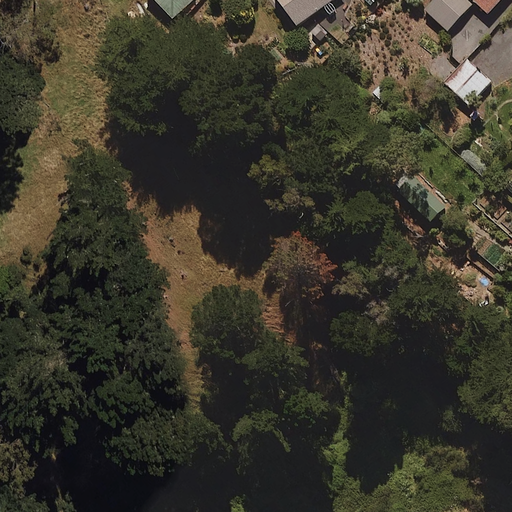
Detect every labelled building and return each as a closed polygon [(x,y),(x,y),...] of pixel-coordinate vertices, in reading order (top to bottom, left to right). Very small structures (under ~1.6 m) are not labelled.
[(194,0),(193,0),(149,0),(171,22),(194,0)] [(346,4),(343,0),(270,0),(294,31),(323,9),(329,17),(346,4)] [(470,8),(461,0),(436,0),(424,13),(447,34),(470,8)] [(467,0),(487,18),(503,0),(467,0)] [(490,83),(467,64),(446,89),(469,108),(490,83)]
